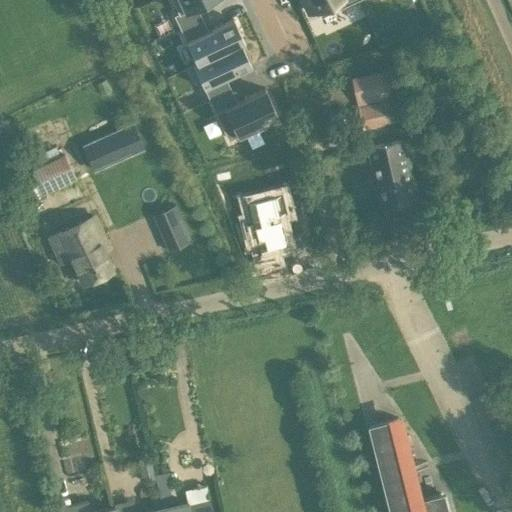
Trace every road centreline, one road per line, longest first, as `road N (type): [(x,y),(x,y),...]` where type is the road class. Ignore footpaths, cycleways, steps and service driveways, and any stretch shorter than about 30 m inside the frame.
road 1 (unclassified): [(389,263),(0,349)]
road 2 (residential): [(389,263),(511,511)]
road 3 (unclassified): [(511,235),(389,263)]
